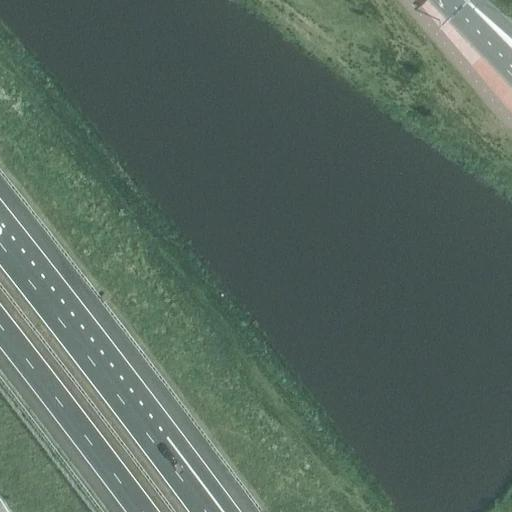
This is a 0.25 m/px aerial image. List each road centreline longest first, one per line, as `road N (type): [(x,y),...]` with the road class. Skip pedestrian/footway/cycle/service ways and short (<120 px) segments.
road 1 (motorway): [(202,511),(0,248)]
road 2 (motorway): [(0,328),(141,511)]
